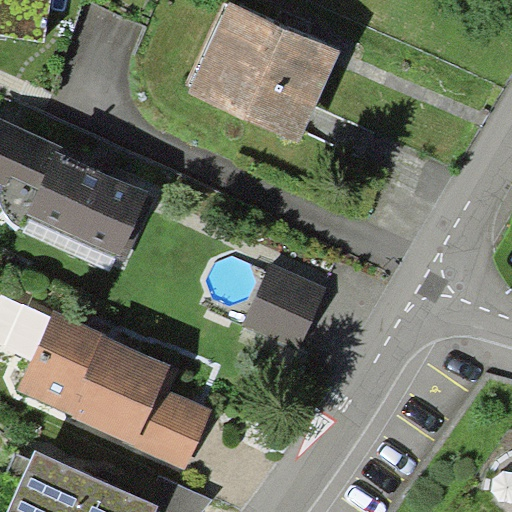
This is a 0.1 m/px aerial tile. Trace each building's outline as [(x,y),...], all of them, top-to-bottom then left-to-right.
[(0,0),(0,28),(34,33),(38,0),(0,0)] [(323,41),(230,0),(214,0),(177,85),(283,131),(323,41)] [(139,179),(0,120),(0,181),(16,188),(6,211),(108,254),(139,179)] [(320,288),(260,264),(237,322),(297,346),(320,288)] [(163,359),(42,305),(5,388),(181,467),(210,402),(155,378),(163,359)] [(140,511),(147,499),(23,443),(0,495),(0,511),(140,511)]
